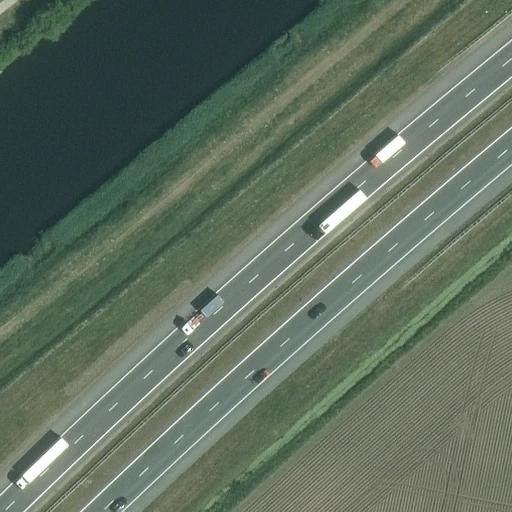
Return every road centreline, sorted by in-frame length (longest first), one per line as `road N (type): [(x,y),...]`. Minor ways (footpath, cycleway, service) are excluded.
road 1 (motorway): [(511,59),(262,272),(3,511)]
road 2 (motorway): [(107,511),(511,152)]
road 3 (track): [(406,0),(0,318)]
